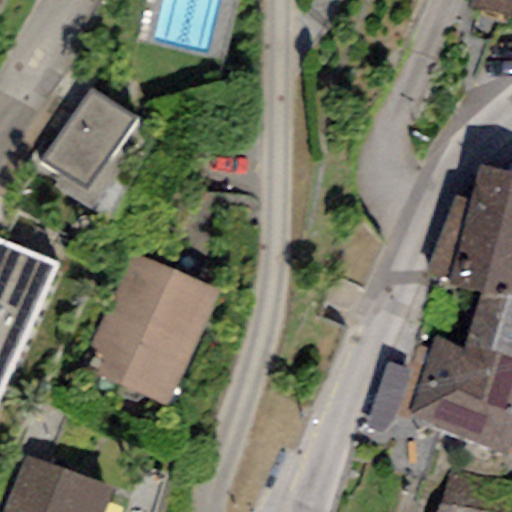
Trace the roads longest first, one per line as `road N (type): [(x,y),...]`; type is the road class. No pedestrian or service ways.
road 1 (residential): [(213,511),(274,260),(277,0)]
road 2 (residential): [(511,106),(450,161),(409,223),(296,511)]
